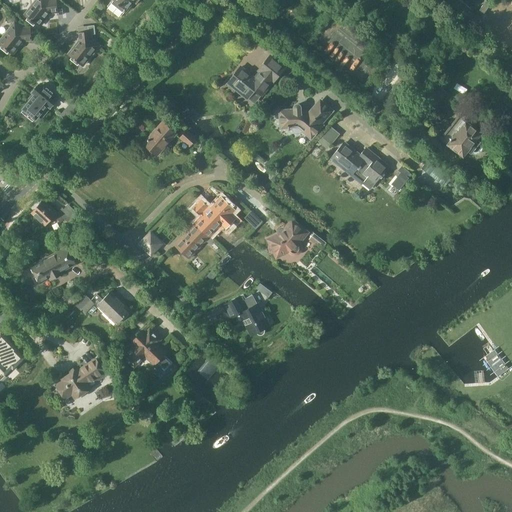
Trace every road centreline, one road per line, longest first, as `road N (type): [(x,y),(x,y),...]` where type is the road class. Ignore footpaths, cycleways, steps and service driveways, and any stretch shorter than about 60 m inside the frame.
road 1 (tertiary): [(18,198),(200,0)]
road 2 (residential): [(187,343),(111,273),(97,275),(46,334),(34,336),(0,300)]
